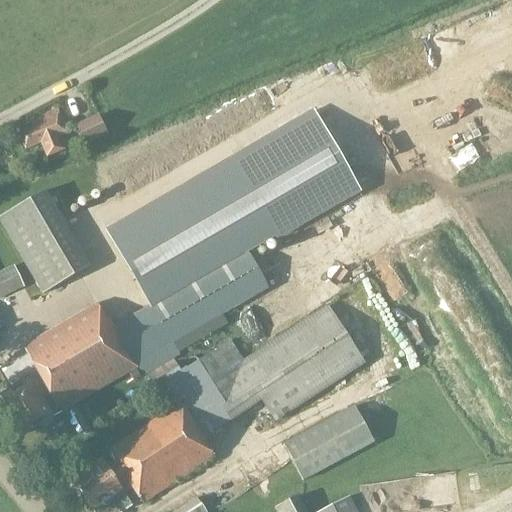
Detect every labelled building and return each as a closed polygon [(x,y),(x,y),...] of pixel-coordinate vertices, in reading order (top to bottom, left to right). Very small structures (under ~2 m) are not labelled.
[(499,37),(511,32),(511,20),(495,27),(499,37)] [(416,118),(433,155),(466,141),(474,159),(511,143),(507,134),(511,132),(511,83),(499,89),(496,83),(416,118)] [(58,110),(31,121),(34,127),(18,134),(25,150),(40,144),(46,158),(66,150),(61,138),(68,135),(58,110)] [(125,370),(266,291),(268,290),(247,252),(277,235),(277,236),(358,190),(313,112),(107,232),(150,308),(114,328),(109,320),(106,321),(96,305),(21,349),(49,396),(42,400),(30,380),(1,397),(24,436),(52,420),(51,419),(128,374),(125,370)] [(99,115),(75,126),(84,146),(108,135),(99,115)] [(106,172),(115,193),(205,155),(196,133),(106,172)] [(44,193),(0,217),(0,221),(42,295),(88,268),(44,193)] [(0,272),(0,300),(24,289),(13,267),(0,272)] [(282,319),(332,290),(320,270),(270,300),(282,319)] [(376,312),(386,331),(394,326),(384,307),(376,312)] [(230,343),(182,374),(174,362),(146,379),(154,396),(168,388),(178,405),(107,450),(114,462),(106,467),(101,459),(87,468),(90,474),(75,483),(91,509),(120,490),(118,487),(127,481),(141,503),(212,457),(203,442),(206,440),(205,438),(261,402),(274,422),(363,366),(327,309),(243,363),(230,343)] [(358,405),(374,397),(365,379),(349,387),(358,405)] [(353,407),(283,446),(303,483),(373,444),(353,407)] [(454,477),(361,490),(364,511),(393,511),(458,503),(454,477)] [(304,511),(297,497),(275,508),(276,511),(304,511)] [(204,511),(197,499),(176,511),(204,511)] [(354,511),(348,499),(322,511),(354,511)]
